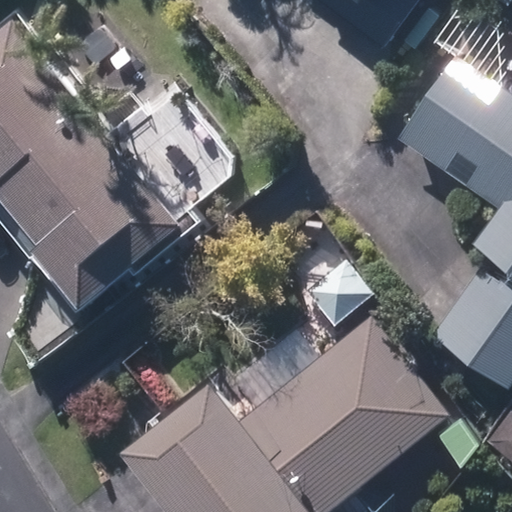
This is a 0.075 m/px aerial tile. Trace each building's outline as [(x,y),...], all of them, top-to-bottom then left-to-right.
[(330,0),(398,50),(434,0),(330,0)] [(76,38),(106,71),(128,51),(98,18),(76,38)] [(57,252),(105,309),(204,227),(34,24),(0,52),(0,181),(5,188),(0,192),(0,223),(38,268),(57,252)] [(447,334),(511,380),(511,84),(478,60),(419,143),(511,208),(511,216),(490,246),(511,261),(511,284),(493,270),(447,334)] [(316,292),(346,328),(381,298),(351,262),(316,292)] [(368,511),(362,503),(467,418),(385,317),(260,420),(233,389),(149,457),(194,511),(368,511)] [(511,426),(500,442),(511,451),(511,426)]
